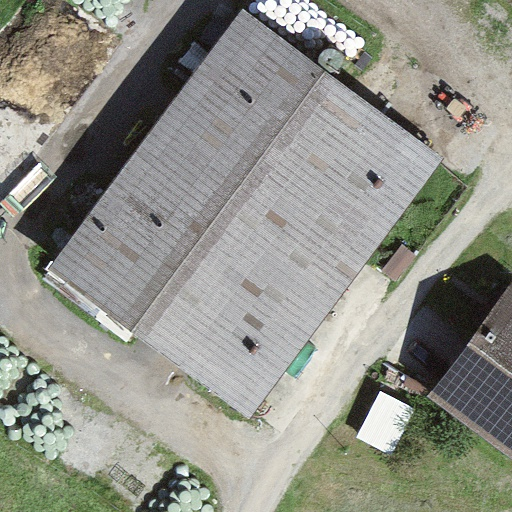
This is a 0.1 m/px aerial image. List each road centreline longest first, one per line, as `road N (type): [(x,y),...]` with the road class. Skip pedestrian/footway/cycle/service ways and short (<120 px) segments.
road 1 (track): [(272,485),(16,287),(15,251),(184,0)]
road 2 (track): [(260,511),(393,317),(511,176)]
road 3 (track): [(398,0),(481,102),(507,181)]
